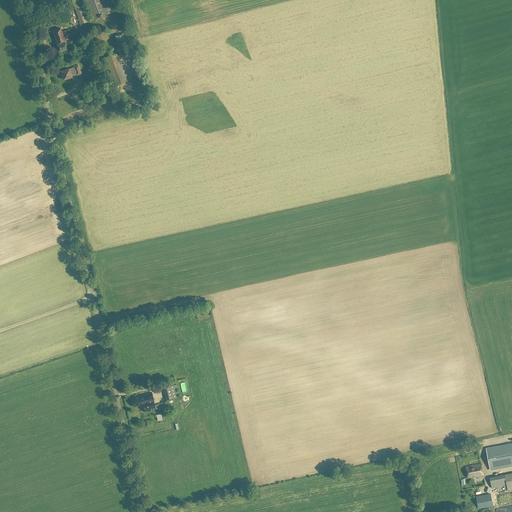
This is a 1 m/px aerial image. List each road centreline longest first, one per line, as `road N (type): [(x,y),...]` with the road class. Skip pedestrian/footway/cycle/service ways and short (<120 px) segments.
road 1 (unclassified): [(92,297),(20,0)]
road 2 (unclassified): [(143,511),(92,297)]
